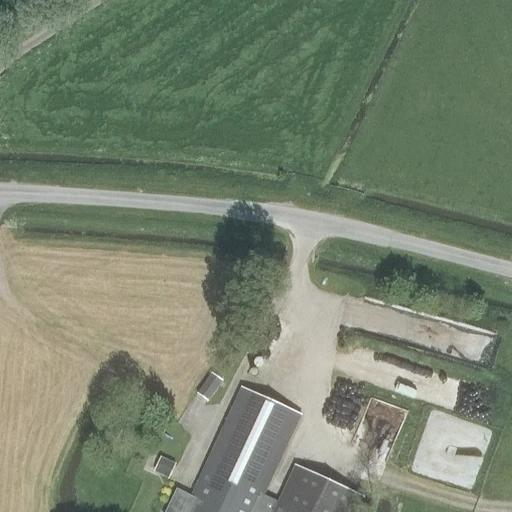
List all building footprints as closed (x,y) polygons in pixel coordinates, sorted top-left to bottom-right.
[(461,395),(465,381),(434,372),(430,385),(461,395)] [(202,382),(205,378),(200,374),(197,379),(202,382)] [(208,402),(219,386),(208,378),(197,395),(208,402)] [(265,496),(301,416),(241,389),(191,497),(177,490),(166,511),(363,511),(369,499),(296,466),(280,503),(265,496)] [(168,480),(176,466),(161,458),(154,472),(168,480)]
